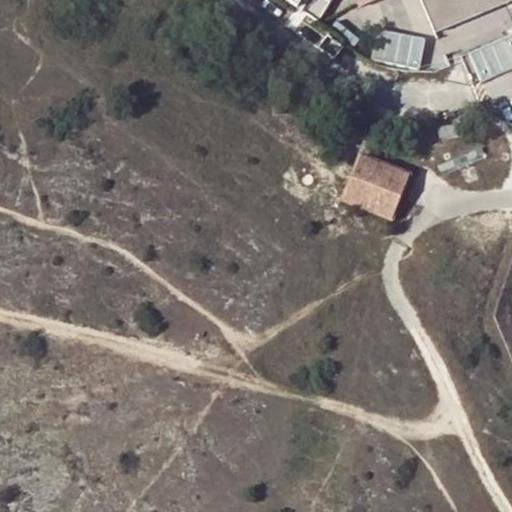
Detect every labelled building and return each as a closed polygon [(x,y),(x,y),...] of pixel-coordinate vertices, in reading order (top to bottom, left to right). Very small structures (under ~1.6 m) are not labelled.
[(289,4),(282,0),(279,0),(273,11),(281,16),(289,4)] [(282,0),(289,4),(292,0),(297,0),(308,8),(313,0),(282,0)] [(304,14),(308,8),(297,0),(292,0),(289,4),(304,14)] [(511,0),(419,0),(433,33),(511,0)] [(310,39),(314,43),(321,34),(316,30),(310,39)] [(455,126),(437,129),(439,140),(457,137),(455,126)] [(408,176),(359,155),(341,199),(390,220),(408,176)]
